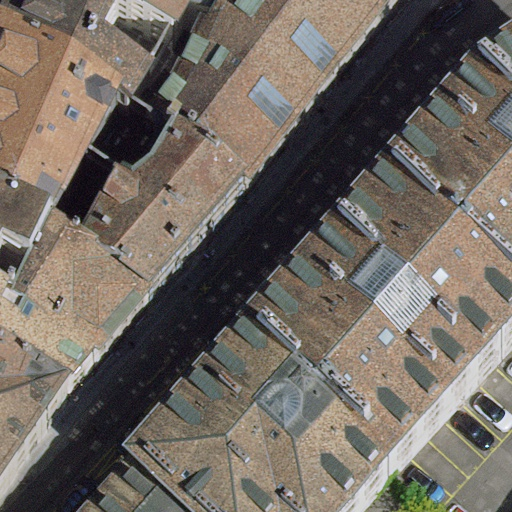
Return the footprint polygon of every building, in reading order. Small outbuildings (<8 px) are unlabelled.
[(179,113),(205,65),(176,57),(97,18),(58,0),(30,0),(22,19),(5,59),(153,145),(179,113)] [(173,0),(58,0),(97,18),(176,57),(205,65),(231,18),(192,8),(173,0)] [(231,18),(232,13),(242,0),(195,0),(192,8),(231,18)] [(375,42),(410,0),(242,0),(232,13),(340,84),(375,42)] [(179,113),(153,145),(176,161),(246,205),(268,177),(300,136),(340,84),(232,13),(231,18),(205,65),(179,113)] [(176,161),(153,145),(5,59),(0,69),(0,131),(86,184),(79,196),(92,204),(104,211),(111,199),(121,207),(123,204),(135,210),(152,198),(176,161)] [(511,86),(481,106),(454,137),(394,202),(511,309),(511,86)] [(62,257),(92,204),(79,196),(86,184),(0,131),(0,224),(50,256),(52,251),(62,257)] [(121,207),(84,271),(82,274),(149,313),(182,276),(246,205),(176,161),(152,198),(135,210),(123,204),(121,207)] [(511,351),(511,309),(394,202),(321,283),(254,354),(392,483),(511,351)] [(50,256),(0,224),(0,314),(14,321),(50,256)] [(14,336),(98,373),(122,344),(149,313),(82,274),(84,271),(62,257),(52,251),(50,256),(14,321),(14,336)] [(0,372),(68,406),(84,388),(98,373),(14,336),(14,321),(0,314),(0,372)] [(365,511),(392,483),(254,354),(188,427),(176,441),(139,482),(170,511),(365,511)] [(68,406),(0,372),(0,501),(33,455),(46,438),(68,406)] [(170,511),(139,482),(132,491),(111,511),(170,511)]
